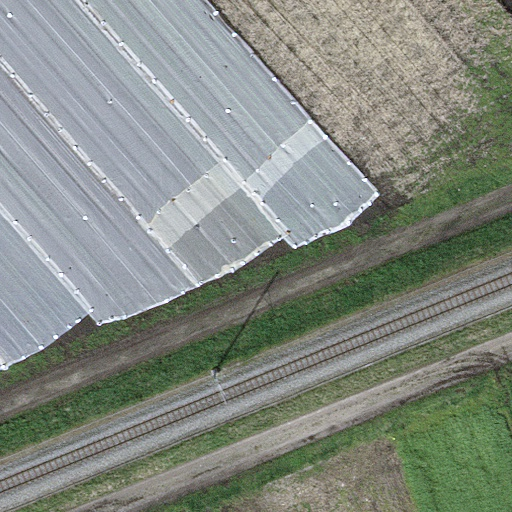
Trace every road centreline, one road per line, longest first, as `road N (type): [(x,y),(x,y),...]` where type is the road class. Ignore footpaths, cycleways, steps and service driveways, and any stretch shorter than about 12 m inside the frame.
road 1 (track): [(0,412),(511,202)]
road 2 (track): [(105,511),(511,346)]
